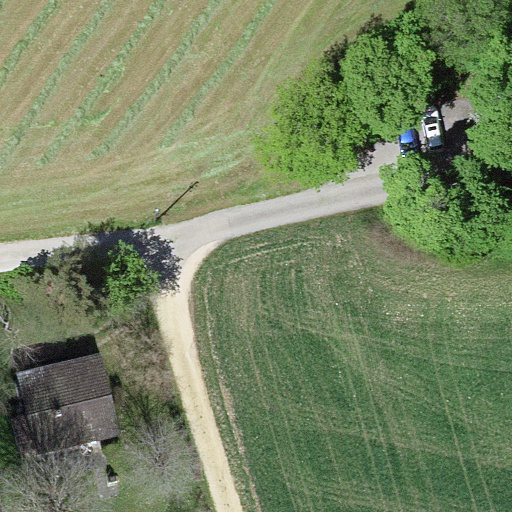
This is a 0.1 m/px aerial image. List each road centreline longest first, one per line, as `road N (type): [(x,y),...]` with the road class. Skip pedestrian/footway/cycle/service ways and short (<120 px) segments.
road 1 (residential): [(511,161),(430,172),(160,244)]
road 2 (residential): [(160,244),(231,511)]
road 3 (residential): [(160,244),(0,258)]
